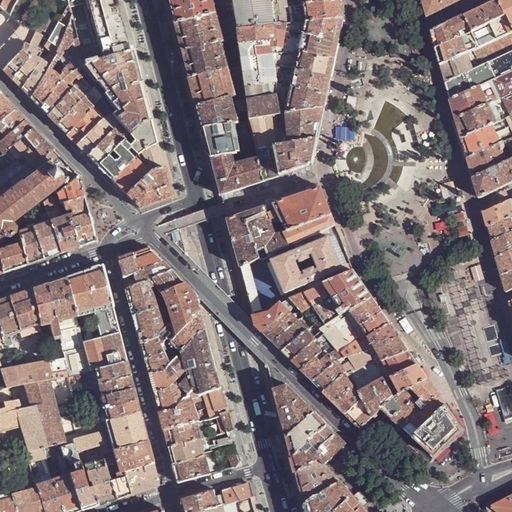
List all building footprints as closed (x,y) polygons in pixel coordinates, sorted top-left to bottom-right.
[(4,0),(4,1),(1,7),(10,15),(19,0),(4,0)] [(98,47),(85,0),(68,0),(67,0),(68,5),(69,8),(82,5),(94,48),(98,47)] [(118,0),(85,0),(98,47),(102,58),(132,51),(124,20),(118,0)] [(178,25),(218,14),(214,0),(170,0),(174,13),(178,25)] [(232,10),(230,0),(214,0),(218,14),(232,10)] [(254,0),(235,0),(237,9),(240,30),(259,28),(254,0)] [(254,0),(259,28),(275,26),(272,0),(254,0)] [(272,0),(275,26),(288,25),(285,8),(288,8),(288,3),(287,0),(272,0)] [(463,0),(421,0),(426,15),(427,17),(463,0)] [(497,0),(483,7),(464,16),(470,27),(472,32),(490,24),(506,16),(497,0)] [(511,0),(497,0),(506,16),(507,15),(511,25),(511,0)] [(345,18),(342,1),(306,5),(309,23),(345,18)] [(68,5),(53,30),(47,41),(48,42),(57,48),(65,30),(71,16),(69,8),(68,5)] [(94,58),(95,60),(102,58),(98,47),(94,48),(82,5),(69,8),(71,16),(81,58),(82,61),(94,58)] [(237,9),(232,10),(233,14),(236,39),(241,37),(240,30),(237,9)] [(182,41),(185,53),(223,42),(226,42),(219,17),(218,14),(178,25),(182,41)] [(236,39),(233,14),(219,17),(226,42),(228,41),(236,39)] [(511,32),(511,25),(507,15),(506,16),(490,24),(497,39),(511,32)] [(435,47),(435,49),(461,37),(459,32),(470,27),(464,16),(431,32),(435,47)] [(339,43),(345,18),(309,23),(306,35),(339,43)] [(16,31),(0,50),(0,68),(2,71),(21,50),(24,43),(27,35),(30,29),(22,23),(20,25),(16,31)] [(36,34),(39,36),(47,41),(53,30),(43,23),(36,34)] [(306,35),(309,23),(293,24),(288,25),(275,26),(276,31),(291,34),(291,33),(306,35)] [(490,24),(472,32),(479,48),(497,39),(490,24)] [(242,45),(277,41),(276,31),(275,26),(259,28),(240,30),(241,37),(242,45)] [(459,32),(461,37),(472,32),(470,27),(459,32)] [(27,35),(24,43),(28,46),(32,38),(34,32),(30,29),(27,35)] [(56,55),(58,58),(73,40),(69,32),(65,30),(57,48),(55,52),(56,54),(56,55)] [(302,53),(306,35),(291,33),(291,34),(276,31),(277,41),(278,48),(302,53)] [(32,49),(39,36),(36,34),(34,32),(32,38),(28,46),(32,49)] [(472,32),(461,37),(468,53),(479,48),(472,32)] [(488,63),(511,51),(511,32),(497,39),(479,48),(468,53),(466,53),(473,70),(488,63)] [(336,60),(339,43),(306,35),(302,53),(336,60)] [(39,36),(32,49),(40,55),(44,48),(48,42),(47,41),(39,36)] [(236,39),(240,66),(245,65),(242,45),(241,37),(236,39)] [(440,63),(440,65),(466,53),(468,53),(461,37),(435,49),(440,63)] [(240,66),(236,39),(228,41),(231,51),(226,52),(231,69),(240,66)] [(289,69),(298,71),(302,53),(278,48),(277,41),(242,45),(245,65),(246,74),(279,68),(289,69)] [(48,42),(44,48),(51,54),(55,57),(56,55),(56,54),(55,52),(57,48),(48,42)] [(192,80),(231,69),(226,52),(223,42),(185,53),(189,68),(192,80)] [(21,50),(2,71),(8,76),(11,80),(29,58),(25,54),(28,46),(24,43),(21,50)] [(29,58),(11,80),(17,85),(20,89),(40,62),(37,60),(40,55),(32,49),(28,46),(25,54),(29,58)] [(43,63),(51,54),(44,48),(40,55),(37,60),(40,62),(41,62),(43,63)] [(95,60),(83,66),(95,82),(96,81),(105,94),(114,88),(116,89),(141,83),(136,65),(132,51),(102,58),(95,60)] [(511,51),(488,63),(496,79),(511,71),(511,51)] [(332,78),(336,60),(302,53),(298,71),(332,78)] [(445,80),(445,83),(468,72),(473,70),(466,53),(440,65),(445,80)] [(51,54),(43,63),(49,67),(55,57),(51,54)] [(55,57),(49,67),(58,76),(65,68),(65,67),(58,58),(56,55),(55,57)] [(49,67),(30,99),(35,104),(40,109),(54,89),(54,88),(63,78),(68,73),(74,70),(83,66),(82,61),(81,58),(65,67),(65,68),(58,76),(49,67)] [(94,58),(82,61),(83,66),(95,60),(94,58)] [(40,62),(20,89),(27,96),(30,99),(49,67),(43,63),(41,62),(40,62)] [(496,79),(488,63),(473,70),(468,72),(476,88),(480,86),(496,79)] [(240,66),(244,95),(249,94),(248,88),(246,74),(245,65),(240,66)] [(244,95),(240,66),(231,69),(238,97),(244,95)] [(294,88),(298,71),(289,69),(279,68),(246,74),(248,88),(277,84),(282,83),(294,88)] [(196,95),(199,107),(234,98),(238,97),(231,69),(192,80),(196,95)] [(68,73),(63,78),(68,83),(74,76),(78,79),(80,77),(74,70),(68,73)] [(328,95),(332,78),(298,71),(294,88),(328,95)] [(489,104),(511,93),(511,71),(496,79),(480,86),(489,104)] [(450,100),(476,88),(468,72),(445,83),(450,100)] [(78,79),(72,87),(82,97),(91,88),(80,77),(78,79)] [(54,89),(40,109),(44,113),(47,115),(72,87),(68,83),(63,78),(54,88),(54,89)] [(105,94),(96,81),(95,82),(93,85),(93,86),(101,97),(105,94)] [(101,97),(100,99),(111,112),(110,112),(120,123),(129,134),(140,124),(151,120),(145,100),(141,83),(116,89),(114,88),(105,94),(101,97)] [(280,96),(282,83),(277,84),(248,88),(249,94),(250,102),(280,96)] [(282,83),(280,96),(283,115),(288,114),(294,88),(282,83)] [(91,88),(82,97),(92,107),(100,99),(101,97),(93,86),(91,88)] [(489,104),(480,86),(476,88),(450,100),(456,119),(489,104)] [(72,87),(47,115),(54,122),(56,125),(82,97),(72,87)] [(327,101),(328,95),(294,88),(288,114),(326,107),(327,101)] [(498,123),(511,116),(511,93),(489,104),(498,123)] [(244,95),(248,121),(253,121),(250,102),(249,94),(244,95)] [(248,121),(244,95),(238,97),(234,98),(241,123),(248,121)] [(0,121),(14,110),(10,107),(8,105),(0,96),(0,121)] [(283,115),(280,96),(250,102),(253,121),(283,115)] [(92,107),(82,97),(56,125),(63,131),(66,135),(92,107)] [(203,120),(205,129),(233,124),(236,124),(239,123),(241,123),(234,98),(199,107),(203,120)] [(100,99),(92,107),(104,119),(110,112),(111,112),(100,99)] [(457,123),(462,139),(491,126),(498,123),(489,104),(456,119),(457,123)] [(92,107),(66,135),(72,141),(77,145),(103,120),(104,119),(92,107)] [(326,107),(288,114),(289,130),(289,133),(290,144),(319,139),(322,123),(326,107)] [(0,142),(24,121),(23,120),(16,113),(14,110),(0,121),(0,142)] [(253,121),(260,150),(276,147),(284,145),(283,134),(283,131),(289,130),(288,114),(283,115),(253,121)] [(511,116),(498,123),(491,126),(499,144),(511,138),(511,116)] [(103,120),(77,145),(83,152),(87,155),(113,130),(103,120)] [(129,134),(134,141),(129,147),(130,148),(137,155),(144,150),(148,148),(157,144),(153,130),(151,120),(140,124),(129,134)] [(28,125),(24,121),(0,142),(0,152),(3,155),(6,152),(32,129),(28,125)] [(239,123),(244,153),(259,150),(260,150),(253,121),(248,121),(241,123),(239,123)] [(120,123),(113,130),(123,140),(129,134),(120,123)] [(209,144),(213,159),(235,155),(239,154),(237,142),(233,124),(205,129),(209,144)] [(467,156),(468,159),(499,144),(491,126),(462,139),(467,156)] [(32,129),(6,152),(10,156),(17,150),(25,159),(33,168),(53,150),(42,139),(35,132),(32,129)] [(113,130),(87,155),(93,162),(97,166),(122,141),(123,140),(113,130)] [(123,140),(122,141),(128,147),(129,147),(134,141),(129,134),(123,140)] [(507,162),(511,159),(511,138),(499,144),(507,162)] [(318,144),(319,139),(290,144),(284,145),(276,147),(278,162),(280,177),(293,172),(299,170),(311,166),(313,165),(315,157),(318,144)] [(122,141),(97,166),(105,174),(111,180),(133,159),(126,152),(130,148),(129,147),(128,147),(122,141)] [(126,195),(150,170),(163,168),(162,162),(158,150),(157,144),(148,148),(144,150),(137,155),(133,159),(111,180),(122,191),(126,195)] [(507,162),(499,144),(468,159),(468,162),(473,178),(507,162)] [(59,156),(53,150),(33,168),(25,159),(18,166),(22,170),(0,187),(0,198),(48,161),(51,163),(59,156)] [(17,150),(10,156),(15,162),(18,166),(25,159),(17,150)] [(246,187),(266,181),(263,167),(261,159),(238,165),(235,155),(213,159),(218,177),(223,195),(246,187)] [(511,159),(507,162),(473,178),(477,190),(479,198),(500,189),(511,182),(511,159)] [(0,232),(4,237),(5,237),(9,238),(15,233),(16,228),(12,223),(30,208),(62,183),(65,181),(51,163),(48,161),(0,198),(0,232)] [(0,173),(0,179),(18,166),(15,162),(0,173)] [(274,178),(280,177),(278,162),(263,167),(266,181),(272,179),(274,178)] [(0,179),(0,187),(22,170),(18,166),(0,179)] [(167,181),(163,168),(150,170),(126,195),(130,199),(140,209),(171,198),(167,181)] [(65,186),(58,192),(62,203),(63,203),(84,196),(83,192),(80,181),(79,177),(78,176),(65,186)] [(62,183),(30,208),(32,210),(37,207),(38,208),(44,203),(58,192),(65,186),(62,183)] [(327,201),(322,187),(321,188),(320,188),(306,193),(303,194),(300,195),(285,200),(279,202),(276,203),(283,219),(289,231),(333,214),(327,201)] [(78,247),(67,215),(63,203),(62,203),(58,192),(44,203),(50,222),(60,254),(71,250),(78,247)] [(84,196),(63,203),(66,210),(70,209),(72,214),(67,215),(78,247),(87,244),(95,241),(84,196)] [(483,213),(487,227),(511,215),(511,208),(511,207),(509,200),(483,213)] [(253,211),(245,214),(259,252),(267,248),(269,256),(291,246),(285,232),(277,235),(273,223),(283,219),(276,203),(264,207),(261,208),(258,210),(253,211)] [(17,222),(18,225),(31,221),(28,214),(17,222)] [(236,245),(242,268),(259,260),(261,259),(259,252),(245,214),(229,220),(236,245)] [(289,231),(295,244),(306,239),(337,225),(333,214),(289,231)] [(491,241),(511,231),(511,215),(487,227),(491,239),(491,241)] [(34,227),(33,227),(43,259),(54,256),(60,254),(50,222),(34,227)] [(30,228),(19,232),(20,237),(21,241),(22,243),(26,265),(35,262),(43,259),(33,227),(30,228)] [(289,231),(285,232),(291,246),(295,244),(289,231)] [(511,250),(511,231),(491,241),(496,255),(496,257),(511,250)] [(343,268),(330,237),(294,252),(273,261),(286,293),(294,290),(299,288),(331,275),(341,270),(343,269),(343,268)] [(7,248),(0,249),(0,260),(3,273),(16,269),(26,265),(22,243),(7,248)] [(153,248),(138,253),(144,272),(168,263),(153,248)] [(500,272),(501,275),(511,270),(511,250),(496,257),(500,272)] [(138,253),(123,258),(125,269),(128,278),(139,274),(142,273),(144,272),(138,253)] [(271,313),(278,306),(259,260),(242,268),(249,294),(255,317),(271,313)] [(176,271),(168,263),(144,272),(142,273),(146,283),(156,279),(176,271)] [(355,271),(352,264),(343,268),(343,269),(341,270),(344,276),(355,271)] [(93,269),(86,271),(96,312),(114,307),(112,296),(110,287),(107,275),(104,265),(93,269)] [(506,292),(511,289),(511,270),(501,275),(506,290),(506,292)] [(75,275),(68,277),(78,316),(96,312),(86,271),(75,275)] [(176,271),(156,279),(159,289),(162,288),(167,294),(189,284),(176,271)] [(373,297),(355,271),(344,276),(338,278),(326,283),(332,294),(336,299),(343,308),(346,312),(352,309),(373,297)] [(139,274),(128,278),(129,285),(131,290),(143,284),(139,274)] [(57,281),(50,283),(58,322),(78,316),(68,277),(57,281)] [(143,284),(131,290),(134,304),(137,316),(162,307),(162,306),(156,289),(159,289),(156,279),(146,283),(143,284)] [(40,287),(34,289),(41,323),(42,326),(51,324),(58,322),(50,283),(40,287)] [(296,305),(303,312),(310,308),(332,294),(326,283),(290,298),(296,305)] [(189,284),(167,294),(178,324),(172,325),(169,329),(163,335),(164,337),(167,343),(168,342),(171,339),(175,343),(204,315),(205,315),(202,307),(199,295),(189,284)] [(21,294),(12,297),(22,330),(41,323),(34,289),(21,294)] [(178,324),(167,294),(162,296),(165,305),(166,305),(171,321),(172,325),(178,324)] [(317,311),(336,299),(332,294),(310,308),(317,311)] [(2,301),(0,301),(0,324),(1,330),(4,338),(12,335),(22,331),(22,330),(12,297),(2,301)] [(383,312),(373,297),(352,309),(353,310),(352,311),(361,324),(383,312)] [(336,299),(317,311),(323,320),(327,326),(331,323),(340,316),(341,315),(338,311),(343,308),(336,299)] [(289,310),(283,303),(282,303),(278,306),(271,313),(255,317),(257,325),(260,328),(264,331),(289,310)] [(296,305),(294,307),(303,316),(305,314),(303,312),(296,305)] [(114,307),(96,312),(98,319),(100,325),(103,324),(105,330),(102,332),(103,337),(110,366),(128,361),(125,348),(122,336),(118,320),(114,307)] [(162,307),(137,316),(141,331),(145,344),(164,337),(163,335),(169,329),(167,323),(162,307)] [(289,310),(264,331),(273,340),(274,341),(299,320),(289,310)] [(361,324),(352,311),(346,315),(347,316),(355,328),(361,324)] [(391,323),(383,312),(361,324),(369,336),(391,323)] [(308,330),(315,324),(305,314),(303,316),(299,320),(308,330)] [(205,315),(204,315),(175,343),(175,344),(184,354),(207,331),(209,331),(206,321),(205,315)] [(78,316),(58,322),(60,332),(81,326),(81,325),(78,316)] [(318,339),(315,341),(324,351),(326,349),(330,354),(337,361),(339,360),(341,358),(345,355),(340,351),(360,335),(355,328),(347,316),(343,319),(325,333),(318,339)] [(322,330),(325,333),(343,319),(340,316),(331,323),(327,326),(322,330)] [(98,319),(81,325),(81,326),(83,332),(101,327),(100,325),(98,319)] [(282,350),(284,351),(308,330),(299,320),(274,341),(282,350)] [(327,326),(323,320),(316,325),(322,330),(327,326)] [(58,322),(51,324),(54,337),(57,336),(61,335),(60,332),(58,322)] [(41,323),(22,330),(22,331),(23,337),(43,330),(42,326),(41,323)] [(394,328),(391,323),(369,336),(374,344),(400,336),(394,328)] [(315,324),(308,330),(315,336),(322,330),(316,325),(315,324)] [(361,324),(355,328),(360,335),(364,340),(369,336),(361,324)] [(81,326),(60,332),(61,335),(63,345),(63,348),(64,352),(82,349),(78,334),(83,333),(83,332),(81,326)] [(285,352),(293,360),(315,341),(318,339),(315,336),(308,330),(284,351),(285,352)] [(325,333),(322,330),(315,336),(318,339),(325,333)] [(212,342),(209,331),(207,331),(184,354),(186,359),(182,361),(181,358),(178,361),(175,364),(173,367),(182,378),(183,379),(188,372),(190,372),(192,379),(190,379),(183,387),(185,389),(191,396),(201,389),(203,396),(214,391),(224,389),(219,371),(212,342)] [(83,333),(78,334),(82,349),(87,348),(85,342),(83,333)] [(4,339),(0,340),(0,349),(6,348),(6,347),(10,346),(11,346),(15,345),(12,335),(4,338),(4,339)] [(364,340),(360,335),(340,351),(345,355),(346,357),(349,355),(371,348),(364,340)] [(364,340),(371,348),(374,344),(369,336),(364,340)] [(403,341),(400,336),(374,344),(383,360),(410,350),(403,341)] [(103,337),(85,342),(87,348),(92,371),(96,370),(110,366),(103,337)] [(164,337),(145,344),(147,352),(148,359),(169,353),(165,345),(169,343),(168,342),(167,343),(164,337)] [(295,362),(302,369),(317,357),(324,351),(315,341),(293,360),(295,362)] [(380,362),(383,360),(374,344),(371,348),(378,359),(380,362)] [(82,349),(64,352),(65,358),(68,370),(69,377),(75,375),(92,371),(87,348),(82,349)] [(357,368),(378,359),(371,348),(349,355),(357,368)] [(330,354),(326,349),(324,351),(317,357),(321,362),(330,354)] [(414,356),(410,350),(383,360),(392,376),(419,364),(414,356)] [(169,353),(148,359),(151,369),(152,374),(168,372),(173,367),(175,364),(169,353)] [(314,381),(337,361),(330,354),(321,362),(317,357),(302,369),(312,379),(314,381)] [(357,368),(349,355),(346,357),(345,355),(341,358),(349,371),(357,368)] [(65,358),(49,361),(50,368),(51,372),(68,370),(65,358)] [(349,371),(360,391),(383,378),(381,375),(383,374),(384,375),(387,373),(380,362),(378,359),(357,368),(349,371)] [(322,389),(325,391),(346,373),(347,372),(339,360),(337,361),(314,381),(322,389)] [(383,360),(380,362),(387,373),(384,375),(385,377),(386,379),(392,376),(383,360)] [(49,361),(2,370),(4,376),(50,368),(49,361)] [(110,366),(96,370),(99,384),(132,376),(130,367),(128,361),(110,366)] [(392,376),(401,392),(405,390),(411,387),(428,377),(423,370),(419,364),(392,376)] [(168,372),(152,374),(155,386),(157,394),(172,390),(179,383),(182,378),(173,367),(168,372)] [(50,368),(4,376),(6,383),(7,387),(13,387),(22,385),(26,384),(50,380),(53,379),(51,372),(50,368)] [(68,370),(51,372),(53,379),(69,377),(68,370)] [(333,400),(335,402),(353,386),(354,385),(346,373),(325,391),(333,400)] [(75,375),(69,377),(73,391),(78,390),(75,375)] [(132,376),(99,384),(101,390),(102,397),(135,388),(133,380),(132,376)] [(392,376),(386,379),(395,395),(401,392),(392,376)] [(386,379),(385,377),(383,378),(360,391),(363,398),(374,417),(381,409),(382,407),(382,408),(395,395),(386,379)] [(433,384),(428,377),(411,387),(419,395),(422,398),(428,405),(440,394),(433,384)] [(50,380),(26,384),(28,395),(29,399),(32,408),(22,410),(19,401),(4,402),(6,408),(0,409),(0,431),(21,426),(29,451),(44,448),(62,443),(65,442),(50,380)] [(172,390),(157,394),(160,405),(162,413),(179,410),(188,399),(183,391),(185,389),(183,387),(179,383),(172,390)] [(282,414),(288,437),(316,412),(289,384),(275,389),(282,414)] [(346,413),(361,399),(353,386),(335,402),(344,411),(346,413)] [(7,387),(3,388),(6,395),(14,394),(13,387),(7,387)] [(135,388),(102,397),(105,409),(138,400),(136,392),(135,388)] [(204,396),(203,396),(201,389),(191,396),(188,399),(179,410),(162,413),(165,423),(166,431),(199,423),(201,422),(196,404),(194,400),(197,399),(204,396)] [(78,390),(73,391),(76,403),(79,403),(81,402),(78,390)] [(414,399),(405,390),(401,392),(395,395),(382,408),(384,409),(393,418),(414,399)] [(442,397),(440,394),(428,405),(404,428),(414,437),(447,405),(442,397)] [(102,397),(94,399),(96,408),(97,410),(101,410),(105,409),(102,397)] [(363,398),(361,399),(346,413),(362,429),(372,418),(374,417),(363,398)] [(414,399),(393,418),(395,419),(404,428),(428,405),(422,398),(417,403),(414,399)] [(29,399),(19,401),(22,410),(32,408),(29,399)] [(138,400),(105,409),(107,421),(141,412),(139,404),(138,400)] [(464,429),(447,405),(414,437),(436,457),(451,442),(464,429)] [(229,409),(219,412),(220,417),(222,417),(231,414),(229,409)] [(107,421),(106,421),(108,431),(143,422),(141,412),(107,421)] [(291,449),(293,458),(310,441),(329,425),(316,412),(288,437),(291,449)] [(82,414),(78,416),(81,427),(87,426),(84,414),(82,414)] [(231,415),(231,414),(222,417),(228,433),(232,432),(235,431),(231,415)] [(220,417),(218,418),(223,435),(228,433),(222,417),(220,417)] [(143,422),(108,431),(109,432),(113,450),(114,451),(148,441),(145,429),(143,422)] [(199,423),(166,431),(169,441),(171,448),(203,440),(199,423)] [(329,425),(310,441),(315,446),(318,443),(322,447),(338,433),(329,425)] [(223,435),(216,436),(220,453),(228,451),(238,448),(232,432),(228,433),(223,435)] [(100,433),(73,440),(75,444),(78,452),(84,450),(103,443),(102,439),(100,433)] [(347,443),(338,433),(322,447),(319,449),(321,452),(330,459),(347,443)] [(429,459),(436,457),(414,437),(410,441),(429,459)] [(203,440),(171,448),(173,458),(175,465),(207,457),(206,453),(203,440)] [(148,441),(114,451),(118,466),(119,471),(123,470),(153,462),(150,450),(148,441)] [(328,461),(330,459),(321,452),(317,455),(312,450),(315,446),(310,441),(293,458),(296,467),(297,473),(321,458),(326,463),(327,463),(328,461)] [(62,443),(44,448),(47,458),(58,456),(65,476),(71,474),(66,458),(63,448),(62,443)] [(103,444),(100,445),(102,452),(108,451),(106,443),(103,444)] [(91,508),(98,505),(92,487),(88,488),(87,483),(81,465),(78,452),(75,444),(63,448),(66,458),(72,456),(77,472),(71,474),(81,511),(91,508)] [(317,455),(321,452),(319,449),(315,446),(312,450),(317,455)] [(29,451),(26,452),(29,463),(47,458),(44,448),(29,451)] [(245,466),(242,460),(241,456),(238,448),(228,451),(234,468),(235,469),(238,468),(245,466)] [(84,450),(78,452),(81,465),(85,464),(88,463),(84,450)] [(108,451),(102,452),(103,457),(108,474),(114,472),(113,467),(118,466),(114,451),(113,450),(108,451)] [(102,452),(92,455),(93,461),(103,457),(102,452)] [(210,456),(207,457),(210,467),(216,466),(213,455),(210,456)] [(72,456),(66,458),(71,474),(77,472),(72,456)] [(88,463),(85,464),(90,482),(92,487),(98,505),(109,502),(116,500),(109,477),(108,474),(103,457),(93,461),(88,463)] [(207,457),(175,465),(178,476),(180,484),(213,475),(210,467),(207,457)] [(302,490),(305,503),(320,494),(326,491),(342,480),(334,472),(327,463),(326,463),(321,458),(297,473),(302,490)] [(156,472),(153,462),(123,470),(131,495),(147,490),(159,486),(156,472)] [(85,464),(81,465),(87,483),(90,482),(85,464)] [(131,495),(123,470),(119,471),(116,472),(116,476),(109,477),(116,500),(125,497),(131,495)] [(65,476),(54,480),(63,511),(77,511),(81,511),(71,474),(65,476)] [(63,511),(54,480),(36,485),(37,487),(45,511),(63,511)] [(342,480),(326,491),(329,496),(333,501),(338,508),(355,495),(352,492),(342,480)] [(249,483),(235,488),(242,501),(251,498),(253,498),(251,488),(249,483)] [(45,511),(37,487),(11,495),(16,511),(45,511)] [(225,488),(216,490),(218,499),(226,496),(225,491),(225,488)] [(229,490),(225,491),(226,496),(228,505),(230,504),(242,501),(235,488),(229,490)] [(214,491),(185,499),(187,509),(187,511),(202,511),(220,507),(218,499),(216,490),(214,491)] [(361,490),(355,495),(364,506),(370,500),(361,490)] [(307,511),(333,511),(337,509),(338,508),(333,501),(329,504),(326,500),(328,499),(327,498),(324,500),(320,494),(305,503),(307,511)] [(4,495),(0,495),(0,511),(16,511),(11,495),(6,496),(4,497),(4,495)] [(369,511),(366,507),(364,506),(355,495),(338,508),(337,509),(339,511),(369,511)] [(511,511),(511,495),(492,506),(492,509),(497,511),(511,511)] [(226,496),(218,499),(220,507),(225,506),(228,505),(226,496)] [(242,501),(230,504),(231,511),(256,511),(255,504),(253,498),(251,498),(242,501)]
